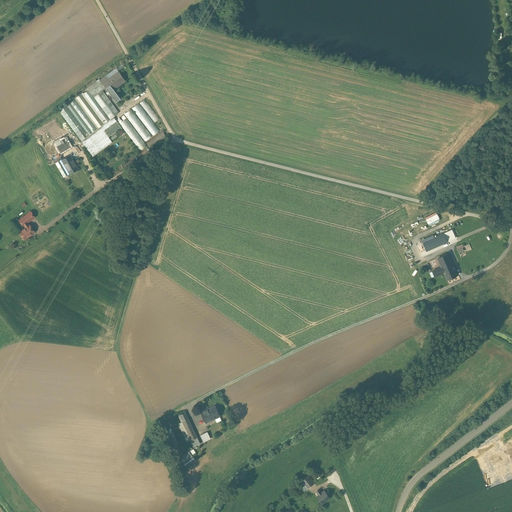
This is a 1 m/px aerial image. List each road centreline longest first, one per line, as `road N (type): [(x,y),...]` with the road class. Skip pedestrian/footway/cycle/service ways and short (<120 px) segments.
road 1 (unclassified): [(96,0),(176,138),(511,224)]
road 2 (unclassified): [(511,402),(410,486),(398,511)]
